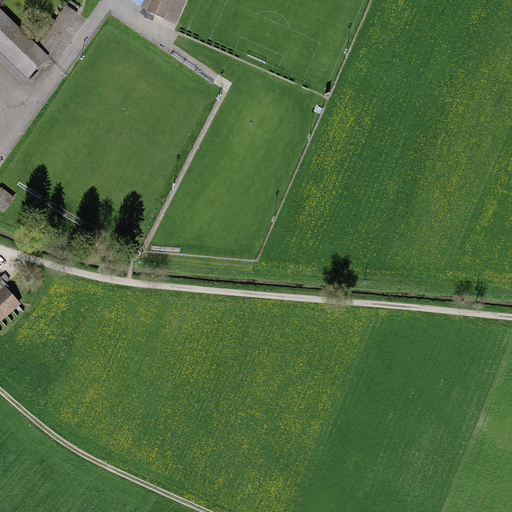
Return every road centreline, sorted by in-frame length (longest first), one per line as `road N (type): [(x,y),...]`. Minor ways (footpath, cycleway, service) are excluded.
road 1 (track): [(511,318),(127,282),(0,243)]
road 2 (track): [(206,511),(69,449),(0,390)]
road 3 (residential): [(109,0),(0,158)]
